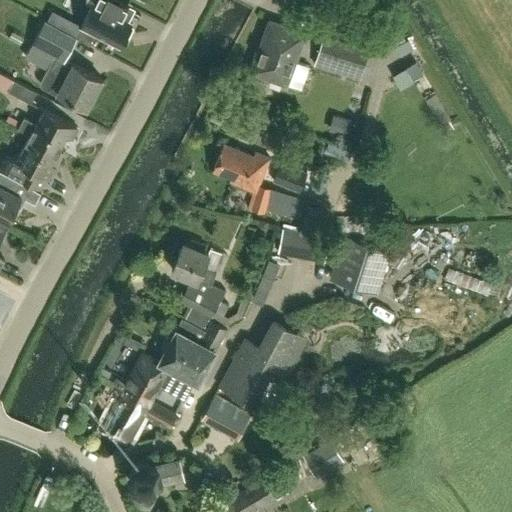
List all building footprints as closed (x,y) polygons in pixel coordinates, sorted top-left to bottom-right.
[(120,1),(119,0),(86,0),(86,1),(93,4),(81,27),(119,46),(120,45),(125,45),(129,37),(126,33),(132,23),(114,13),(120,1)] [(392,34),(403,28),(392,10),(381,16),(392,34)] [(30,46),(52,58),(40,82),(41,86),(57,94),(58,92),(87,107),(102,78),(72,63),(64,59),(75,37),(44,20),(30,46)] [(268,20),(252,71),(287,83),(303,33),(269,21),(270,21),(268,20)] [(314,64),(360,78),(370,44),(324,29),(314,64)] [(0,85),(7,90),(30,102),(36,91),(4,74),(0,80),(0,85)] [(76,126),(44,108),(36,122),(24,116),(18,128),(30,134),(62,152),(63,152),(58,149),(65,135),(70,138),(76,126)] [(328,130),(347,136),(352,120),(333,114),(328,130)] [(62,152),(30,134),(16,159),(7,154),(1,166),(39,186),(45,175),(49,177),(62,152)] [(224,142),(213,169),(231,177),(229,180),(256,191),(270,157),(255,151),(254,155),(224,142)] [(273,180),(299,191),(307,172),(281,161),(273,180)] [(0,222),(6,225),(21,197),(35,204),(41,193),(0,170),(0,222)] [(270,188),(264,208),(303,219),(309,200),(270,188)] [(278,249),(325,259),(329,237),(282,228),(278,249)] [(377,291),(390,250),(343,235),(330,277),(377,291)] [(206,330),(220,338),(226,326),(241,317),(249,299),(243,297),(237,311),(227,318),(223,315),(230,304),(220,299),(225,290),(211,284),(216,271),(203,266),(208,252),(182,241),(171,269),(181,273),(179,276),(190,280),(180,300),(192,306),(187,314),(208,325),(206,330)] [(262,305),(280,264),(269,259),(251,300),(262,305)] [(448,267),(448,269),(444,279),(487,296),(492,284),(448,267)] [(181,317),(158,361),(193,379),(194,378),(198,380),(214,349),(220,338),(206,330),(181,317)] [(260,348),(247,341),(223,385),(252,400),(268,370),(282,378),(303,338),(274,322),(260,348)] [(127,335),(126,332),(119,328),(114,337),(123,342),(127,335)] [(183,398),(193,379),(158,361),(142,352),(123,388),(151,402),(160,386),(183,398)] [(175,415),(151,402),(123,388),(102,428),(127,441),(141,414),(168,428),(175,415)] [(250,414),(214,394),(205,412),(240,431),(250,414)] [(360,421),(338,425),(344,457),(366,453),(360,421)] [(331,439),(302,454),(315,477),(343,461),(331,439)] [(183,475),(178,456),(156,462),(149,457),(132,461),(126,471),(129,485),(140,493),(154,490),(160,481),(183,475)] [(238,511),(249,511),(287,490),(301,481),(290,462),(275,469),(230,496),(238,511)]
